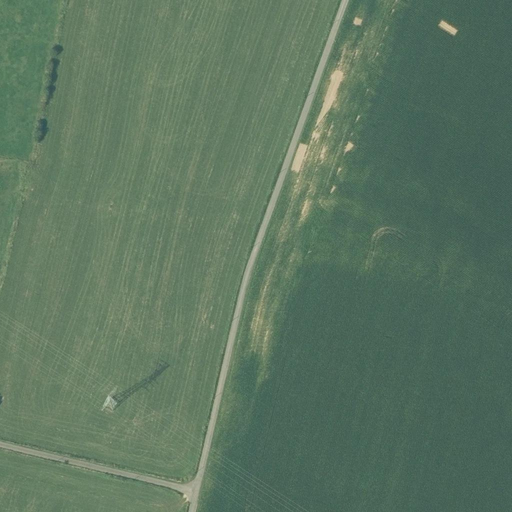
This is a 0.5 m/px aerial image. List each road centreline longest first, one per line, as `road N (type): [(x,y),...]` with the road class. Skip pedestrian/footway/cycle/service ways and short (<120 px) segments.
road 1 (track): [(348,0),(255,251),(193,511)]
road 2 (track): [(0,445),(198,490)]
